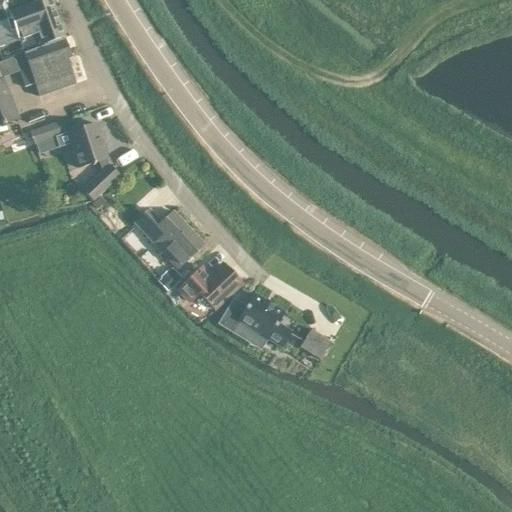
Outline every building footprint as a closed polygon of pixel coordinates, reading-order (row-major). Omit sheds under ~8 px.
[(0,0),(0,26),(12,22),(17,39),(22,37),(27,50),(42,45),(42,44),(64,37),(51,0),(41,0),(8,11),(3,0),(0,0)] [(53,91),(75,84),(67,58),(71,57),(65,39),(24,52),(38,96),(53,91)] [(2,79),(0,79),(0,125),(18,118),(2,79)] [(53,91),(38,96),(41,104),(56,99),(53,91)] [(34,145),(63,135),(59,121),(29,132),(34,145)] [(67,133),(78,168),(92,164),(92,165),(94,165),(94,163),(98,162),(101,172),(81,191),(91,201),(118,176),(108,165),(106,159),(107,159),(95,123),(67,133)] [(177,268),(203,243),(173,211),(161,222),(148,209),(134,222),(177,268)] [(201,268),(178,289),(189,301),(199,292),(214,308),(240,283),(223,264),(209,277),(201,268)] [(182,279),(173,269),(169,272),(168,271),(161,277),(162,278),(159,281),(168,291),(182,279)] [(245,307),(234,300),(219,324),(232,332),(239,321),(281,348),(292,332),(278,323),(285,312),(254,293),(245,307)] [(311,328),(310,329),(300,345),(320,358),(331,341),(311,328)]
